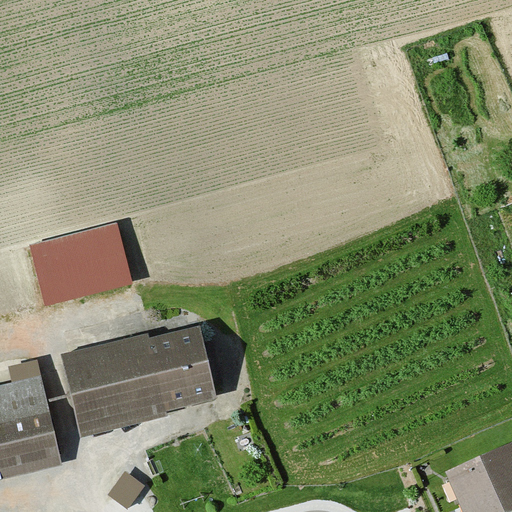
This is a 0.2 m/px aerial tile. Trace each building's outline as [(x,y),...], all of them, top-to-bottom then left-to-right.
[(122,219),(32,235),(44,299),(134,283),(122,219)] [(148,334),(63,354),(83,438),(173,417),(175,409),(222,398),(206,330),(151,343),(148,334)] [(14,379),(0,382),(0,476),(64,461),(39,357),(10,364),(14,379)] [(511,440),(449,471),(468,511),(509,511),(511,511),(511,440)] [(111,498),(127,510),(141,490),(125,478),(111,498)]
